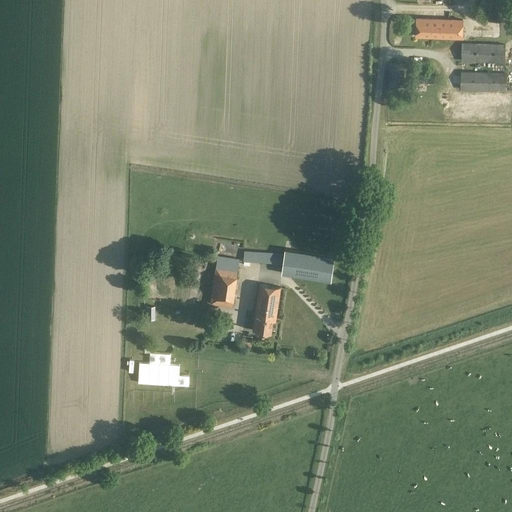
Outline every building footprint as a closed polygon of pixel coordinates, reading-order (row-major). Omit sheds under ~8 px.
[(488,0),(487,21),(506,21),(507,0),(488,0)] [(417,36),(461,37),(462,20),(417,18),(417,36)] [(462,62),(505,62),(506,44),(462,43),(462,62)] [(389,86),(404,86),(404,65),(390,64),(389,86)] [(462,90),(507,91),(508,73),(462,71),(462,90)] [(435,74),(414,73),(414,82),(435,82),(435,74)] [(245,251),(244,262),(283,264),(282,274),(331,281),(334,257),(290,251),(285,250),(285,252),(284,254),(245,251)] [(233,307),(239,259),(218,255),(210,303),(233,307)] [(253,331),(271,334),(273,321),(276,321),(281,287),(259,284),(254,318),(255,318),(253,331)] [(154,307),(145,307),(145,320),(154,320),(154,307)]
